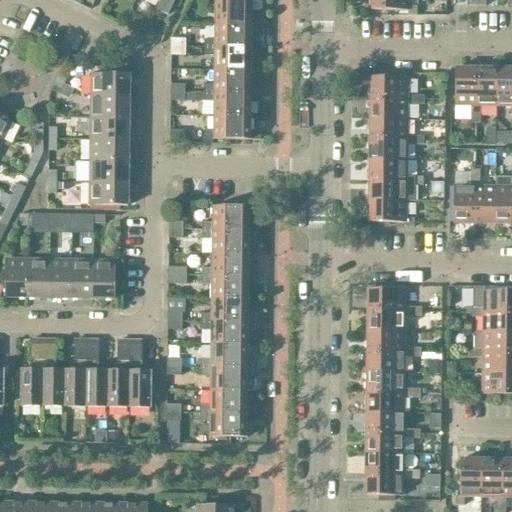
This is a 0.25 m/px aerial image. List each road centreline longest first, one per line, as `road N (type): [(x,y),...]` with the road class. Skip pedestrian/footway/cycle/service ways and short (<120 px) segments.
road 1 (residential): [(0,323),(136,326),(146,318),(153,167)]
road 2 (residential): [(314,511),(319,263)]
road 3 (residential): [(153,167),(153,59),(29,0)]
road 4 (residential): [(321,51),(437,53),(455,42),(511,42)]
road 5 (residential): [(511,265),(319,263)]
road 6 (residential): [(153,167),(320,170)]
